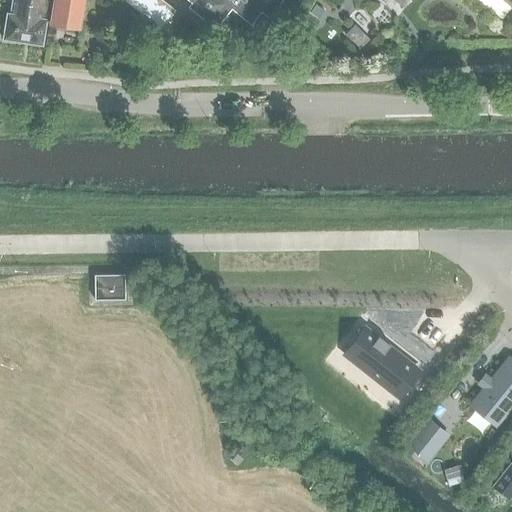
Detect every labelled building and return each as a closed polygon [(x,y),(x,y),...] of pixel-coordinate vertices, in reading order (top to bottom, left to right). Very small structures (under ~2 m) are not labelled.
[(45,20),(43,20),(46,3),(48,3),(48,0),(11,0),(9,15),(6,14),(2,40),(41,46),(45,20)] [(52,0),(49,24),(79,29),(83,0),(52,0)] [(161,0),(121,0),(159,30),(175,11),(161,0)] [(186,0),(191,4),(187,8),(208,25),(212,21),(218,26),(231,10),(250,25),(260,13),(268,18),(282,0),(186,0)] [(315,4),(310,12),(318,17),(323,9),(315,4)] [(360,51),(370,41),(354,25),(343,36),(360,51)] [(94,275),(94,300),(124,299),(123,275),(115,275),(94,275)] [(364,328),(343,354),(398,397),(418,371),(387,347),(389,345),(388,344),(386,346),(377,339),(379,337),(377,336),(376,338),(364,328)] [(484,389),(470,406),(495,425),(511,403),(511,361),(508,358),(490,380),(489,379),(482,387),(484,389)] [(428,420),(408,445),(427,460),(446,435),(428,420)] [(409,457),(414,450),(408,445),(407,445),(402,452),(409,457)] [(234,455),(229,462),(235,466),(240,460),(234,455)] [(511,461),(492,487),(508,499),(511,494),(511,461)] [(461,474),(444,478),(445,480),(446,479),(448,486),(464,482),(461,474)]
